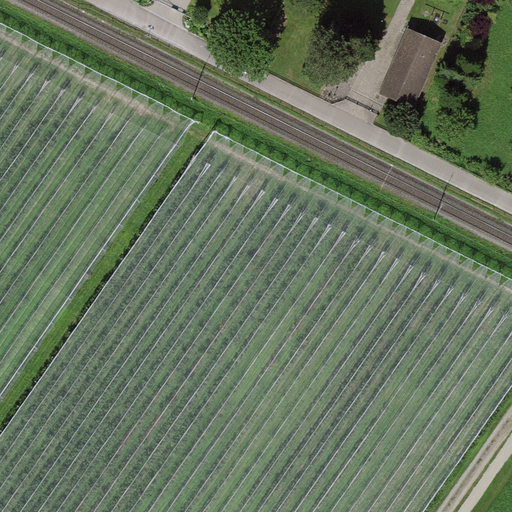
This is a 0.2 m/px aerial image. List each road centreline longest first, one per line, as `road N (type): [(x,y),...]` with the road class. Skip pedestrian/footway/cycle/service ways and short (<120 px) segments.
road 1 (track): [(0,32),(511,291),(511,413),(443,511)]
road 2 (unclassified): [(103,0),(511,203)]
